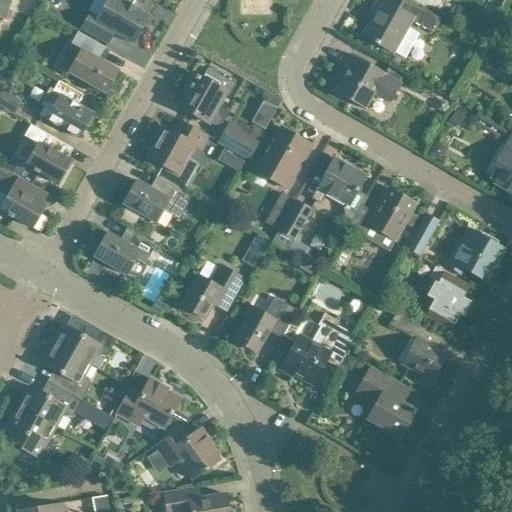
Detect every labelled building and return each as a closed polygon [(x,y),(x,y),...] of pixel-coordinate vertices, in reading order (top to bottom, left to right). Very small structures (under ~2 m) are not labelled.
[(0,0),(0,17),(4,19),(7,12),(10,0),(0,0)] [(135,0),(111,0),(101,20),(90,14),(81,30),(107,44),(114,33),(133,44),(148,16),(131,7),(135,0)] [(439,19),(414,5),(405,0),(402,0),(398,9),(380,0),(377,0),(372,11),(374,13),(361,36),(379,46),(393,54),(395,52),(406,58),(419,34),(408,28),(412,22),(431,32),(439,19)] [(105,48),(78,32),(66,53),(77,60),(69,73),(104,93),(117,71),(98,60),(105,48)] [(495,54),(481,59),(487,73),(500,68),(495,54)] [(10,55),(4,66),(11,70),(18,68),(22,61),(10,55)] [(385,74),(369,65),(351,55),(344,68),(348,70),(335,93),(365,110),(374,94),(391,103),(396,93),(401,85),(384,75),(385,74)] [(229,96),(235,84),(207,69),(202,79),(195,75),(184,96),(185,96),(179,107),(211,125),(215,127),(223,124),(230,111),(221,106),(228,95),(229,96)] [(83,95),(59,82),(54,91),(50,89),(41,105),(44,107),(39,116),(61,129),(79,138),(93,114),(77,105),(83,95)] [(0,105),(14,114),(20,102),(0,89),(0,105)] [(270,110),(281,116),(289,100),(277,95),(270,110)] [(465,118),(459,111),(448,121),(455,128),(465,118)] [(156,177),(182,192),(198,165),(189,160),(195,148),(201,151),(208,138),(180,122),(173,133),(165,129),(149,159),(165,168),(160,178),(157,176),(156,177)] [(62,143),(31,125),(24,137),(33,142),(35,149),(25,167),(38,175),(39,173),(58,184),(71,162),(63,158),(68,148),(72,150),(72,149),(62,143)] [(248,158),(258,141),(230,125),(220,142),(248,158)] [(280,128),(270,145),(255,172),(286,190),(302,164),(312,146),(280,128)] [(511,137),(497,164),(504,168),(495,183),(511,192),(511,137)] [(245,162),(234,155),(228,166),(238,173),(245,162)] [(348,230),(361,206),(366,197),(357,192),(365,176),(334,159),(324,176),(311,199),(320,204),(326,194),(345,205),(343,210),(346,221),(351,224),(348,229),(348,230)] [(47,194),(0,167),(0,192),(7,197),(0,209),(0,210),(8,215),(7,217),(12,219),(13,218),(32,229),(45,207),(37,202),(43,193),(46,195),(47,194)] [(182,193),(182,192),(156,177),(156,178),(160,181),(154,191),(136,181),(123,205),(156,224),(163,211),(179,220),(191,198),(182,193)] [(361,206),(348,230),(388,252),(405,224),(413,228),(419,218),(411,213),(415,205),(388,189),(374,213),(361,206)] [(265,224),(278,231),(295,201),(282,194),(265,224)] [(311,211),(295,201),(278,231),(295,240),(311,211)] [(439,223),(425,215),(405,249),(419,257),(439,223)] [(144,265),(155,246),(127,230),(126,230),(131,233),(125,244),(107,233),(93,257),(126,276),(135,260),(144,265)] [(459,246),(447,266),(459,273),(462,268),(486,282),(504,250),(472,232),(463,248),(459,246)] [(209,283),(197,276),(190,288),(180,306),(205,320),(218,296),(230,303),(234,297),(244,280),(219,266),(209,283)] [(452,277),(435,267),(420,294),(434,301),(424,316),(433,321),(451,331),(460,316),(468,321),(477,306),(457,295),(463,284),(469,288),(469,287),(452,277)] [(281,339),(282,337),(289,324),(297,311),(274,298),(264,315),(249,306),(247,310),(243,317),(246,319),(233,340),(257,354),(269,332),(281,339)] [(356,337),(337,326),(340,322),(325,314),(319,325),(320,327),(311,343),(299,336),(289,352),(280,369),(285,372),(286,370),(312,385),(326,362),(338,369),(340,365),(344,358),(346,355),(356,337)] [(426,330),(417,325),(396,314),(389,326),(415,340),(401,365),(432,382),(446,357),(436,351),(443,340),(426,330)] [(289,324),(282,337),(291,342),(298,329),(289,324)] [(53,344),(90,366),(96,355),(106,356),(107,356),(116,340),(89,325),(83,336),(64,325),(53,344)] [(84,377),(90,366),(53,344),(42,364),(61,375),(55,386),(82,401),(91,385),(90,384),(84,377)] [(138,364),(137,354),(128,354),(129,365),(138,364)] [(340,365),(350,371),(356,361),(346,355),(344,358),(340,365)] [(398,386),(370,370),(357,392),(377,404),(368,420),(400,438),(415,411),(391,398),(398,386)] [(142,394),(130,388),(116,414),(138,426),(143,417),(163,429),(179,400),(165,392),(167,389),(150,380),(142,394)] [(72,418),(82,401),(55,386),(49,398),(29,387),(18,406),(56,427),(62,416),(71,417),(72,418)] [(82,401),(74,414),(106,432),(113,418),(82,401)] [(50,438),(56,427),(18,406),(7,425),(11,427),(4,439),(47,463),(57,446),(55,445),(50,438)] [(155,445),(167,462),(170,466),(178,460),(192,479),(202,472),(219,460),(210,447),(212,446),(201,429),(187,439),(180,428),(155,445)] [(110,476),(101,471),(96,480),(105,485),(110,476)] [(197,487),(193,488),(164,493),(166,511),(227,511),(225,495),(199,499),(197,487)] [(94,511),(108,511),(106,497),(92,499),(94,511)] [(17,511),(63,511),(62,503),(18,511),(17,511)]
